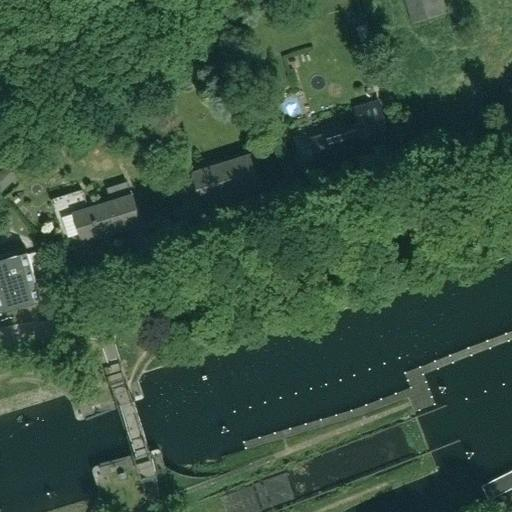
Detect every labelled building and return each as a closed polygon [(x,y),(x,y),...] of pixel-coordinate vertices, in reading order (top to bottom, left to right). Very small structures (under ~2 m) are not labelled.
[(441,13),(437,0),(408,0),(415,22),(441,13)] [(375,151),(372,140),(390,135),(380,100),(354,108),(359,126),(312,140),(320,167),(375,151)] [(259,187),(250,156),(194,173),(204,204),(259,187)] [(0,172),(0,189),(2,191),(23,170),(13,159),(0,172)] [(141,224),(128,183),(107,189),(111,202),(74,214),(83,242),(141,224)] [(0,312),(42,301),(36,280),(29,255),(0,263),(0,312)] [(488,501),(511,489),(511,468),(480,484),(488,501)]
